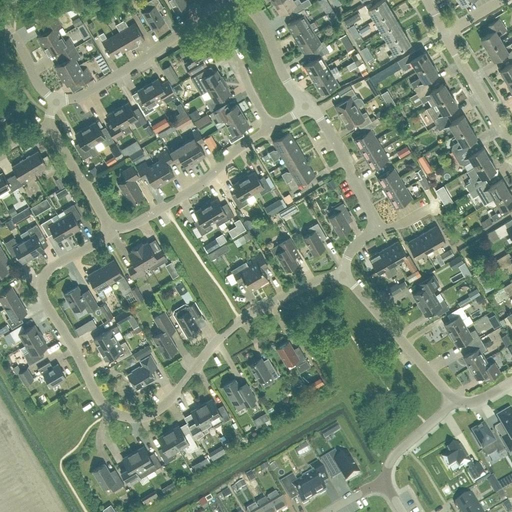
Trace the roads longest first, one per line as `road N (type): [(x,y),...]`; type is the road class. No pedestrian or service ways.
road 1 (residential): [(339,267),(238,319),(175,394),(132,417),(96,397),(40,290),(52,265),(110,234)]
road 2 (residential): [(224,0),(127,70),(69,100),(53,98)]
road 3 (residential): [(110,234),(166,207),(268,128)]
road 4 (residential): [(452,404),(339,267)]
road 5 (residential): [(373,227),(317,114),(305,107)]
road 6 (residential): [(511,149),(443,32)]
road 7 (residential): [(110,234),(50,121)]
road 8 (residential): [(305,107),(257,15),(239,0)]
